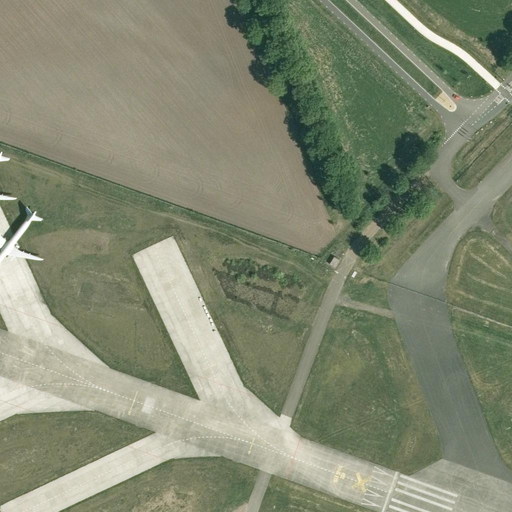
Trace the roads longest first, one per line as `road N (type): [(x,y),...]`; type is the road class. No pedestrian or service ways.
road 1 (unclassified): [(328,0),(471,125)]
road 2 (unclassified): [(490,107),(360,0)]
